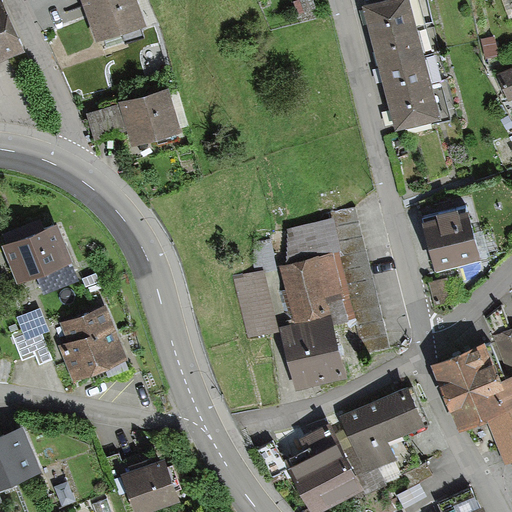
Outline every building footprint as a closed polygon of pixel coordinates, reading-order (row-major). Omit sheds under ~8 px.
[(0,0),(0,52),(27,40),(8,0),(0,0)] [(85,0),(97,35),(121,27),(125,38),(146,31),(141,19),(147,17),(141,0),(85,0)] [(362,0),(379,61),(426,48),(413,0),(362,0)] [(421,0),(413,0),(426,48),(445,118),(453,116),(421,0)] [(74,50),(66,30),(53,35),(60,55),(74,50)] [(379,61),(396,123),(417,118),(419,126),(445,118),(426,48),(379,61)] [(511,63),(498,69),(509,97),(511,96),(511,63)] [(178,125),(183,123),(169,80),(119,96),(120,100),(87,110),(96,136),(128,126),(132,140),(155,133),(158,140),(180,133),(178,125)] [(422,214),(437,268),(483,256),(468,201),(422,214)] [(369,352),(391,347),(355,205),(334,210),(335,214),(343,247),(360,314),(369,352)] [(74,255),(59,217),(48,221),(45,214),(17,225),(20,233),(3,240),(18,277),(36,270),(44,289),(79,275),(72,256),(74,255)] [(288,226),(287,259),(279,261),(294,321),(334,311),(331,299),(345,296),(333,249),(343,247),(335,214),(288,226)] [(248,337),(280,328),(266,272),(279,268),(271,237),(255,241),(253,259),(256,269),(232,275),(248,337)] [(360,314),(343,247),(333,249),(345,296),(331,299),(334,311),(335,320),(360,314)] [(436,304),(454,299),(448,275),(429,280),(436,304)] [(73,376),(129,353),(107,299),(60,319),(67,338),(59,341),(73,376)] [(511,324),(511,325),(503,303),(488,316),(508,372),(511,370),(511,324)] [(40,363),(54,358),(43,331),(50,328),(41,305),(18,315),(23,328),(12,332),(23,359),(36,354),(40,363)] [(296,387),(349,373),(335,320),(334,311),(294,321),(280,323),(296,387)] [(431,358),(459,425),(485,414),(506,463),(511,460),(511,370),(508,372),(503,374),(494,354),(493,355),(485,335),(431,358)] [(409,430),(430,420),(410,380),(341,413),(361,464),(358,466),(371,490),(424,458),(409,430)] [(306,444),(283,455),(273,437),(258,446),(273,475),(287,468),(291,474),(295,472),(314,511),(343,495),(347,503),(371,490),(358,466),(331,418),(301,434),(306,444)] [(0,484),(43,467),(23,420),(0,429),(0,484)] [(120,469),(124,467),(119,450),(107,454),(115,476),(122,474),(120,469)] [(122,474),(136,511),(138,511),(182,496),(165,452),(124,467),(120,469),(122,474)] [(408,488),(434,473),(426,459),(400,474),(408,488)] [(76,498),(68,478),(55,484),(63,503),(76,498)] [(489,511),(484,499),(481,501),(473,485),(440,500),(445,511),(405,511),(402,511),(489,511)] [(114,511),(108,496),(93,502),(96,511),(114,511)]
